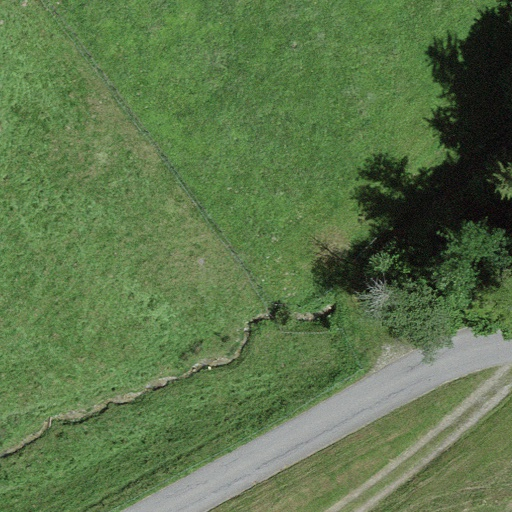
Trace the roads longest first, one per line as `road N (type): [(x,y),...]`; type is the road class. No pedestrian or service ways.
road 1 (unclassified): [(511,347),(468,343),(337,400),(138,511)]
road 2 (track): [(435,437),(339,511)]
